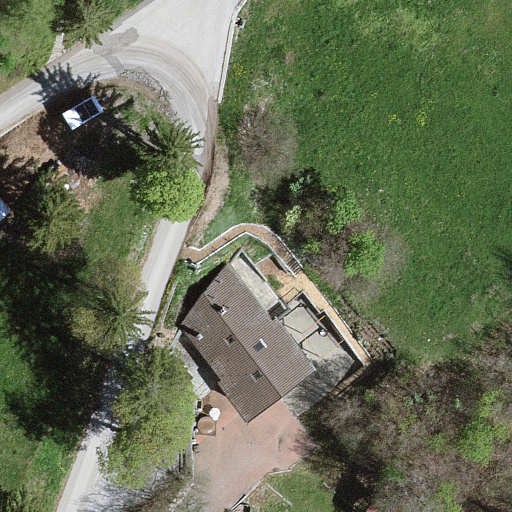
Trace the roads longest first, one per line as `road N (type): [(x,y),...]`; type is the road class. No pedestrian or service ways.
road 1 (residential): [(212,0),(187,186),(74,511)]
road 2 (residential): [(0,124),(193,0)]
